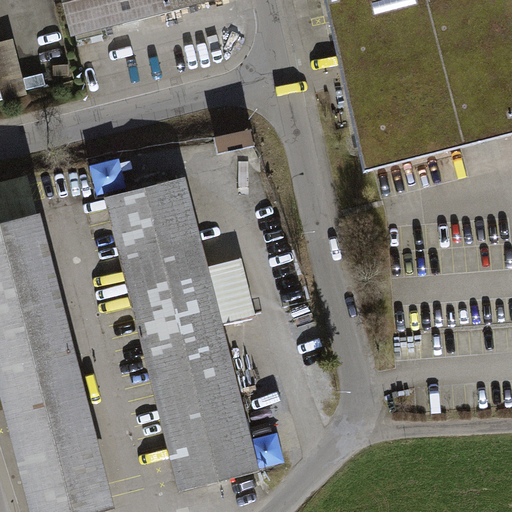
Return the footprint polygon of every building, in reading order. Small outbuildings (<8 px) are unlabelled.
[(219,0),(60,0),(71,47),(222,12),(219,0)] [(511,0),(331,0),(371,180),(511,142),(511,0)] [(236,140),(219,144),(222,157),(256,149),(252,137),(236,141),(236,140)] [(99,195),(127,187),(121,164),(93,171),(99,195)] [(256,471),(181,178),(108,197),(183,489),(256,471)] [(54,286),(28,186),(0,192),(0,374),(34,511),(86,511),(110,505),(81,389),(54,286)] [(270,462),(283,460),(281,438),(268,440),(270,462)]
